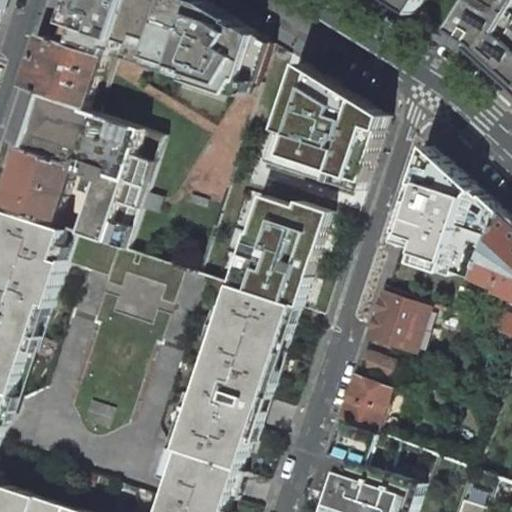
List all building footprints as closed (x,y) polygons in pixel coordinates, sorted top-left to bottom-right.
[(79,0),(66,41),(69,42),(104,54),(110,56),(113,47),(121,50),(124,39),(158,49),(156,55),(200,68),(196,80),(240,95),(250,79),(265,87),(270,70),(279,44),(213,3),(212,3),(206,0),(79,0)] [(397,0),(421,15),(429,0),(397,0)] [(488,55),(511,78),(511,0),(477,0),(455,35),(488,55)] [(48,95),(93,110),(110,56),(104,54),(69,42),(66,41),(57,38),(48,35),(30,87),(49,93),(48,95)] [(360,177),(372,181),(395,115),(311,63),(281,150),(301,157),(298,167),(357,187),(360,177)] [(93,110),(48,95),(31,148),(82,165),(82,166),(83,168),(84,169),(87,171),(103,176),(98,191),(101,192),(87,233),(120,244),(132,248),(170,135),(93,110)] [(511,213),(438,146),(437,146),(408,232),(491,260),(511,213)] [(82,165),(31,148),(11,208),(62,225),(82,165)] [(360,177),(357,187),(369,191),(372,181),(360,177)] [(269,194),(265,207),(278,211),(282,198),(269,194)] [(247,286),(300,304),(305,305),(331,228),(322,225),(327,207),(305,200),(303,206),(282,198),(278,211),(265,207),(256,233),(264,235),(247,286)] [(337,210),(327,207),(322,225),(331,228),(337,210)] [(0,417),(11,422),(20,395),(50,305),(56,307),(71,263),(110,276),(120,244),(87,233),(62,225),(11,208),(6,224),(10,226),(5,239),(0,254),(0,417)] [(511,214),(511,213),(491,260),(484,277),(507,287),(506,290),(511,292),(511,214)] [(253,232),(236,282),(247,286),(264,235),(256,233),(253,232)] [(419,259),(401,253),(390,287),(449,309),(465,266),(422,251),(419,259)] [(236,282),(181,447),(187,449),(177,477),(236,497),(245,468),(254,442),(259,426),(259,425),(266,427),(271,412),(265,409),(266,406),(269,397),(275,399),(281,382),(274,380),(300,304),(247,286),(236,282)] [(435,309),(388,292),(374,336),(420,353),(435,309)] [(511,313),(498,309),(492,324),(506,329),(511,331),(511,313)] [(511,331),(506,329),(501,344),(511,347),(511,331)] [(419,369),(369,350),(364,364),(414,382),(419,369)] [(398,389),(361,375),(346,419),(383,432),(398,389)] [(504,477),(511,479),(511,511),(511,381),(482,469),(504,477)] [(95,511),(12,484),(6,488),(0,476),(0,454),(11,422),(0,417),(0,511),(230,511),(231,511),(236,497),(177,477),(165,511),(95,511)] [(383,432),(346,419),(325,481),(326,482),(325,486),(338,490),(334,501),(330,511),(404,511),(406,506),(420,511),(430,482),(390,469),(392,463),(398,465),(406,441),(383,432)] [(482,469),(478,467),(467,498),(471,499),(466,511),(492,511),(504,477),(482,469)] [(320,496),(334,501),(338,490),(325,486),(324,485),(320,496)]
